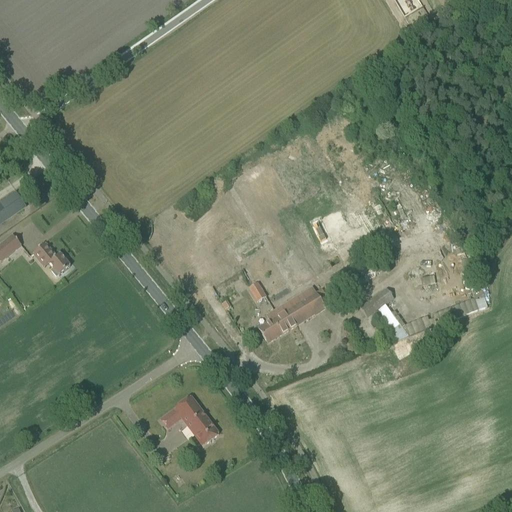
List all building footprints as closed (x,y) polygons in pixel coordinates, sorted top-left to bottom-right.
[(416,0),(395,0),(411,28),(427,19),(416,0)] [(0,204),(0,225),(26,208),(16,193),(0,204)] [(336,247),(350,238),(338,219),(324,228),(336,247)] [(0,246),(0,262),(1,264),(21,247),(12,236),(0,246)] [(49,265),(59,277),(70,268),(60,256),(57,258),(46,245),(32,256),(44,269),(49,265)] [(465,253),(456,256),(459,264),(462,263),(464,276),(472,275),(469,259),(467,259),(465,253)] [(371,265),(354,276),(361,286),(378,275),(371,265)] [(346,275),(330,285),(336,294),(352,284),(346,275)] [(258,284),(248,290),(254,300),(264,294),(258,284)] [(354,285),(350,287),(355,294),(359,292),(354,285)] [(258,330),(268,345),(331,304),(322,289),(317,292),(313,286),(266,316),(270,322),(258,330)] [(376,314),(397,343),(487,309),(484,300),(485,300),(481,288),(471,291),(474,301),(405,327),(407,329),(395,313),(391,316),(385,307),(394,301),(386,290),(360,309),(367,320),(376,314)] [(393,350),(400,359),(411,351),(404,342),(393,350)] [(367,374),(373,387),(392,379),(386,366),(367,374)] [(182,420),(203,448),(219,436),(200,411),(195,405),(190,399),(160,422),(167,431),(182,420)]
